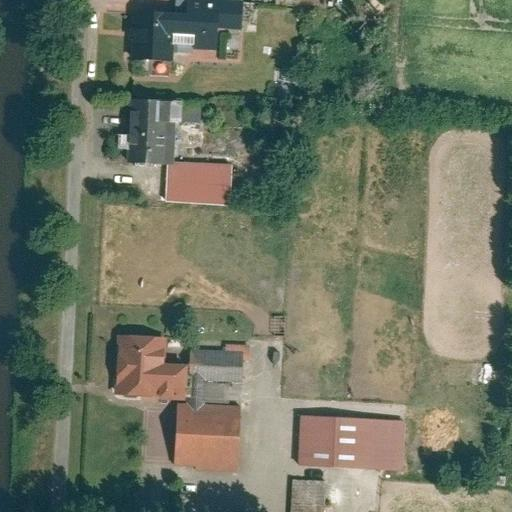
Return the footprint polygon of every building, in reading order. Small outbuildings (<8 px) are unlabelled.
[(198,0),(197,15),(142,11),(139,59),(182,62),(183,46),(226,49),(228,25),(249,27),(251,1),(232,0),(198,0)] [(172,163),(175,163),(178,103),(133,100),(130,161),(172,163)] [(175,163),(172,163),(170,204),(237,207),(239,166),(175,163)] [(121,396),(195,400),(196,379),(197,365),(175,363),(176,337),(124,334),(121,396)] [(197,365),(196,379),(213,380),(247,382),(249,352),(197,349),(197,365)] [(195,400),(194,404),(211,405),(213,380),(196,379),(195,400)] [(179,469),(245,472),(249,407),(211,405),(194,404),(183,403),(179,469)] [(308,415),(306,463),(410,469),(413,421),(308,415)] [(332,511),(335,481),(299,479),(297,511),(332,511)]
